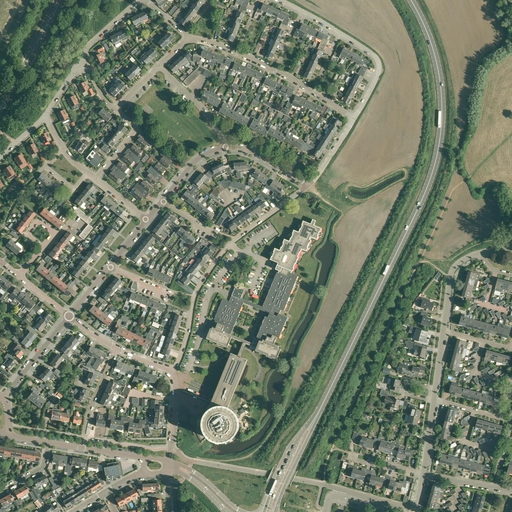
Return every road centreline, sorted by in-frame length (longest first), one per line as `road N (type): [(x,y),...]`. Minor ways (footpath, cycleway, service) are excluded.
road 1 (primary): [(410,0),(439,79),(435,162),(324,401)]
road 2 (residential): [(170,371),(194,295),(214,262),(308,185)]
road 3 (residential): [(353,118),(283,74),(189,38)]
road 4 (primary): [(324,401),(289,449),(264,511)]
road 5 (tertiary): [(0,108),(61,0)]
road 6 (primary): [(275,511),(324,401)]
